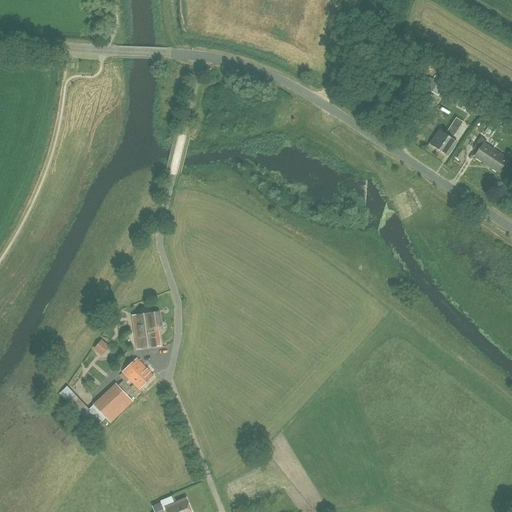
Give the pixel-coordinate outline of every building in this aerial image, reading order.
[(464,90),(437,74),(428,89),(432,91),(438,81),(444,85),(438,95),(455,105),(459,99),(464,90)] [(359,100),(363,93),(357,89),(352,96),(359,100)] [(500,121),(504,115),(495,108),(490,115),(500,121)] [(452,138),(463,122),(456,117),(446,133),(440,130),(431,144),(447,155),(457,141),(452,138)] [(498,172),(507,158),(484,143),(486,140),(481,136),(473,148),(478,151),(475,156),(498,172)] [(137,349),(160,346),(158,327),(161,326),(159,313),(132,316),(137,349)] [(107,345),(101,339),(93,348),(100,354),(107,345)] [(139,390),(154,376),(137,358),(122,372),(139,390)] [(92,408),(71,385),(64,392),(98,429),(110,418),(115,423),(139,402),(121,382),(92,408)] [(167,511),(192,511),(186,498),(165,507),(167,511)] [(155,511),(160,511),(164,510),(161,502),(153,505),(155,511)]
